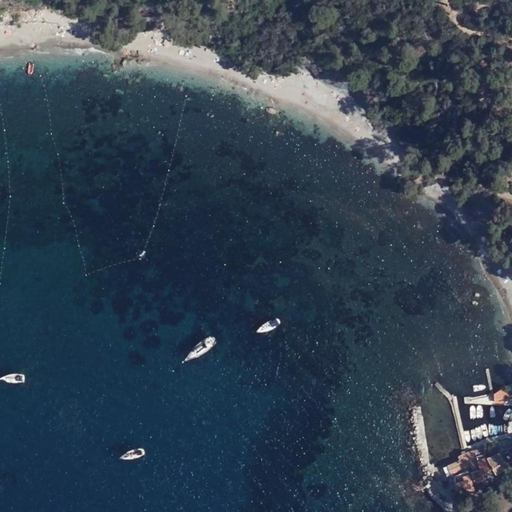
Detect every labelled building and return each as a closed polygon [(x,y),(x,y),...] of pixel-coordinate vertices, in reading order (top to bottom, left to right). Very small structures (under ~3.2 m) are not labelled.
[(503,391),(494,396),(493,405),(502,405),(502,399),(505,399),(505,395),(503,395),(503,391)] [(478,476),(482,481),(491,473),(494,478),(508,469),(506,464),(500,463),(504,461),(511,452),(511,451),(497,454),(497,456),(493,458),(491,450),(487,452),(491,459),(485,462),(486,464),(477,469),(478,476)] [(483,451),(473,453),(475,459),(475,460),(485,458),(483,451)] [(466,455),(461,456),(456,457),(458,464),(449,469),(451,478),(470,474),(467,460),(466,455)] [(467,460),(470,474),(470,476),(474,488),(484,485),(482,481),(478,476),(477,469),(476,465),(475,460),(475,459),(467,460)] [(486,464),(485,462),(484,460),(476,465),(477,469),(486,464)] [(473,490),(470,476),(452,479),(457,499),(466,497),(465,492),(473,490)]
